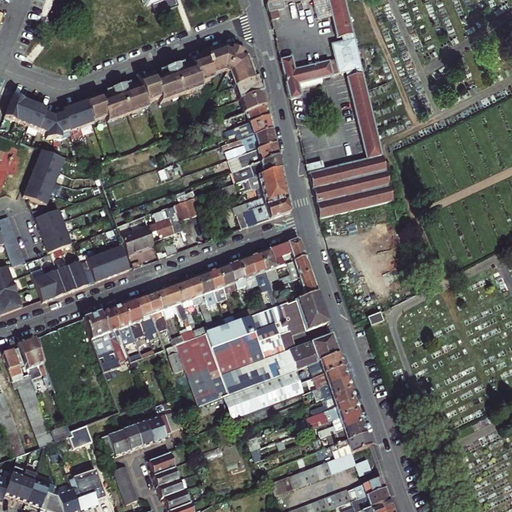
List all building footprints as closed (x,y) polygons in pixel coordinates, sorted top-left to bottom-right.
[(345,80),(365,159),(321,170),(319,162),(304,166),(318,223),(389,205),(340,0),(262,0),(268,22),(277,20),(275,12),(283,11),(281,3),(291,0),(325,0),(330,19),(334,36),(338,36),(339,40),(327,43),(332,63),(293,73),(289,59),(278,62),(287,99),(299,97),(297,91),(320,85),(319,80),(348,73),(349,79),(345,80)] [(330,19),(325,0),(310,0),(315,22),(330,19)] [(227,56),(231,48),(226,46),(224,51),(223,54),(227,56)] [(56,139),(103,121),(105,125),(144,110),(142,106),(157,101),(158,105),(197,90),(195,86),(210,80),(209,77),(222,71),(227,74),(244,117),(246,116),(265,109),(263,103),(261,98),(262,98),(257,84),(251,69),(249,62),(243,60),(242,63),(237,61),(241,52),(231,48),(227,56),(223,54),(224,51),(220,49),(216,48),(199,54),(200,59),(187,63),(187,64),(188,67),(180,70),(182,75),(177,77),(172,65),(159,70),(160,74),(162,79),(158,81),(159,84),(155,85),(153,81),(145,84),(144,80),(134,84),(135,87),(131,89),(128,90),(125,82),(106,89),(108,94),(110,99),(108,100),(109,103),(105,105),(103,99),(99,100),(85,106),(66,113),(58,116),(60,119),(56,120),(48,122),(43,120),(38,118),(40,113),(38,112),(30,109),(15,103),(6,100),(0,115),(0,121),(1,122),(40,138),(40,142),(56,143),(56,139)] [(188,67),(187,64),(185,65),(180,67),(178,62),(172,65),(177,77),(182,75),(180,70),(188,67)] [(146,79),(144,80),(145,84),(153,81),(155,85),(159,84),(158,81),(162,79),(160,74),(146,79)] [(102,96),(103,99),(105,105),(109,103),(108,100),(110,99),(108,94),(105,95),(102,96)] [(265,109),(246,116),(248,126),(268,118),(267,114),(266,109),(265,109)] [(231,146),(271,132),(270,128),(268,118),(248,126),(219,136),(221,142),(229,140),(231,146)] [(274,143),(271,132),(231,146),(220,151),(222,157),(224,156),(226,164),(275,146),(274,143)] [(275,146),(226,164),(231,176),(278,159),(277,155),(275,146)] [(40,210),(58,165),(34,155),(32,159),(28,170),(23,181),(18,193),(16,200),(40,210)] [(278,159),(231,176),(228,177),(232,188),(236,187),(264,177),(281,171),(280,167),(278,159)] [(282,178),(281,171),(264,177),(236,187),(239,198),(260,190),(283,182),(282,178)] [(284,186),(283,182),(260,190),(262,198),(285,190),(284,186)] [(196,202),(200,213),(239,199),(239,198),(236,187),(232,188),(196,202)] [(285,190),(262,198),(241,206),(234,208),(237,218),(244,216),(288,200),(287,197),(285,190)] [(290,209),(288,200),(244,216),(245,219),(248,230),(291,214),(290,209)] [(184,206),(190,222),(196,220),(202,218),(200,213),(196,202),(184,206)] [(184,206),(174,210),(180,226),(186,223),(190,222),(184,206)] [(46,250),(49,257),(72,249),(57,207),(33,216),(35,221),(42,238),(46,250)] [(156,226),(148,229),(154,244),(166,240),(182,234),(180,226),(174,210),(153,218),(156,226)] [(248,230),(245,219),(238,221),(241,232),(248,230)] [(0,249),(4,248),(13,271),(26,266),(9,220),(3,222),(0,223),(0,249)] [(154,250),(146,230),(121,239),(129,260),(142,255),(154,250)] [(189,252),(184,238),(173,242),(178,256),(189,252)] [(274,271),(282,268),(292,264),(303,260),(301,253),(298,245),(294,242),(267,252),(274,271)] [(120,277),(129,274),(120,249),(33,281),(42,306),(54,302),(68,297),(78,293),(86,290),(96,286),(106,282),(120,277)] [(264,253),(257,256),(267,283),(267,284),(277,280),(276,277),(274,271),(267,252),(264,253)] [(267,283),(257,256),(254,257),(246,260),(256,287),(267,283)] [(256,287),(246,260),(242,262),(236,264),(245,288),(246,291),(256,287)] [(290,281),(308,274),(307,270),(303,260),(292,264),(293,267),(286,270),(290,281)] [(233,265),(226,268),(235,292),(245,288),(236,264),(233,265)] [(235,292),(226,268),(222,269),(216,272),(225,295),(232,292),(234,297),(236,296),(235,292)] [(284,274),(282,268),(274,271),(276,277),(284,274)] [(0,319),(22,311),(7,270),(0,272),(0,319)] [(213,273),(205,276),(216,305),(227,300),(225,295),(216,272),(213,273)] [(294,304),(316,296),(313,287),(308,274),(290,281),(291,283),(290,283),(292,288),(294,287),(297,294),(284,298),(287,306),(294,304)] [(216,305),(205,276),(202,277),(195,280),(205,308),(216,305)] [(191,281),(184,284),(193,307),(193,308),(199,306),(207,328),(202,330),(202,331),(205,337),(215,334),(205,308),(195,280),(191,281)] [(193,307),(184,284),(180,285),(174,288),(194,341),(205,337),(202,331),(197,333),(190,316),(188,317),(185,309),(193,307)] [(194,341),(174,288),(170,289),(164,292),(170,310),(176,308),(183,324),(184,324),(188,333),(180,336),(181,339),(184,345),(194,341)] [(170,310),(164,292),(160,293),(153,296),(163,322),(173,318),(170,310)] [(163,322),(153,296),(150,297),(143,300),(152,322),(155,321),(158,331),(165,328),(163,322)] [(304,333),(326,325),(323,318),(316,296),(294,304),(304,333)] [(267,314),(277,310),(273,299),(262,303),(267,314)] [(152,322),(143,300),(140,301),(132,304),(140,324),(147,344),(154,342),(152,337),(156,335),(152,322)] [(267,314),(262,303),(252,306),(253,308),(257,318),(267,314)] [(140,324),(132,304),(128,305),(120,308),(132,342),(142,338),(137,325),(140,324)] [(246,322),(215,334),(205,337),(194,341),(184,345),(175,349),(184,373),(198,410),(221,400),(292,374),(307,368),(317,364),(337,357),(330,337),(294,351),(289,339),(304,333),(294,304),(287,306),(277,310),(267,314),(257,318),(246,322)] [(132,342),(120,308),(116,310),(109,312),(122,348),(133,344),(132,342)] [(257,318),(253,308),(242,312),(246,322),(257,318)] [(122,348),(109,312),(105,314),(98,316),(117,366),(125,363),(124,360),(127,359),(125,354),(122,348)] [(364,319),(366,324),(379,319),(376,313),(364,319)] [(117,366),(98,316),(93,319),(82,323),(102,376),(119,370),(117,366)] [(168,327),(165,328),(173,349),(175,349),(184,345),(181,339),(175,341),(168,327)] [(17,351),(30,385),(34,395),(37,394),(35,387),(40,385),(37,378),(45,375),(33,341),(24,345),(16,348),(17,351)] [(175,349),(173,349),(165,352),(174,376),(184,373),(175,349)] [(136,350),(125,354),(127,359),(129,366),(140,362),(136,350)] [(14,391),(16,390),(30,385),(17,351),(6,354),(1,356),(14,391)] [(337,357),(317,364),(322,377),(341,369),(339,363),(337,357)] [(322,377),(317,364),(307,368),(314,386),(310,387),(313,394),(320,391),(316,379),(322,377)] [(320,391),(327,388),(345,382),(344,377),(341,369),(322,377),(316,379),(320,391)] [(292,374),(221,400),(231,425),(301,398),(292,374)] [(327,388),(331,399),(349,392),(348,389),(345,382),(327,388)] [(16,390),(39,451),(53,446),(34,395),(30,385),(16,390)] [(320,391),(323,402),(331,399),(327,388),(320,391)] [(349,392),(331,399),(335,410),(353,404),(352,399),(349,392)] [(0,430),(12,461),(26,456),(2,394),(0,395),(0,430)] [(335,410),(331,399),(323,402),(318,404),(316,405),(318,411),(326,409),(327,413),(335,410)] [(329,418),(331,423),(357,414),(355,410),(353,404),(335,410),(327,413),(329,418)] [(309,415),(306,408),(297,412),(300,418),(309,415)] [(327,413),(312,419),(314,424),(329,418),(327,413)] [(357,414),(331,423),(332,428),(316,434),(319,441),(328,437),(335,435),(361,425),(359,422),(357,414)] [(160,443),(169,440),(168,436),(174,434),(167,416),(103,438),(110,457),(116,455),(117,459),(121,457),(133,453),(146,448),(160,443)] [(335,435),(339,446),(364,436),(363,433),(361,425),(335,435)] [(335,435),(328,437),(332,449),(339,446),(335,435)] [(364,436),(339,446),(332,449),(322,452),(324,458),(337,453),(340,460),(351,456),(369,449),(368,446),(364,436)] [(154,471),(157,478),(154,479),(156,484),(160,496),(162,501),(164,500),(166,506),(168,511),(192,511),(186,492),(184,493),(176,471),(178,470),(173,455),(151,463),(154,471)] [(356,467),(351,456),(340,460),(329,464),(325,465),(321,467),(326,478),(356,467)] [(57,457),(49,460),(52,467),(59,464),(57,457)] [(366,463),(356,467),(360,478),(370,474),(368,469),(366,463)] [(300,475),(294,477),(287,480),(280,483),(272,486),(263,489),(267,500),(276,497),(284,494),(291,492),(298,489),(305,486),(312,484),(319,481),(326,478),(321,467),(315,469),(308,472),(300,475)] [(124,470),(112,474),(115,481),(127,477),(124,470)] [(0,484),(0,506),(2,501),(7,503),(18,507),(24,510),(24,508),(34,511),(35,511),(77,511),(71,496),(56,502),(45,498),(49,486),(12,473),(7,487),(0,484)] [(92,475),(67,484),(71,496),(77,511),(87,511),(88,511),(86,506),(92,504),(101,501),(92,475)] [(127,477),(115,481),(117,488),(129,483),(127,477)] [(383,488),(379,479),(359,487),(360,488),(345,493),(349,504),(384,491),(383,488)] [(129,483),(117,488),(119,494),(131,490),(129,483)] [(131,490),(119,494),(122,501),(134,496),(131,490)] [(384,491),(349,504),(352,510),(346,511),(360,511),(387,502),(386,498),(384,491)] [(329,511),(331,511),(337,509),(344,506),(349,504),(345,493),(345,492),(339,494),(333,497),(327,499),(321,501),(315,503),(309,506),(303,508),(296,510),(292,511),(329,511)] [(134,496),(122,501),(124,508),(136,503),(134,496)] [(390,511),(391,511),(387,502),(360,511),(390,511)]
